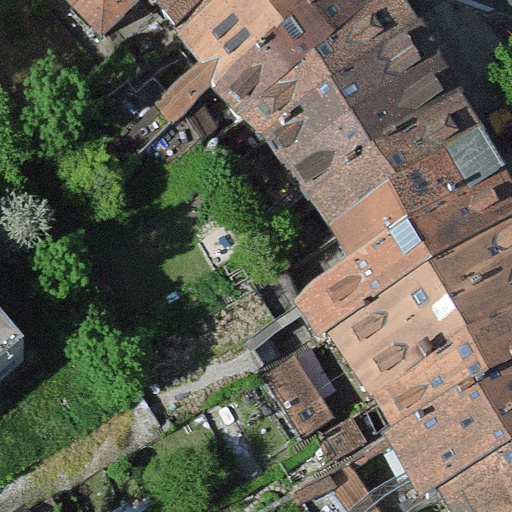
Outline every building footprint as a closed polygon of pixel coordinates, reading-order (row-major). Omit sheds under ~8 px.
[(52,0),(101,53),(159,0),(52,0)] [(238,0),(173,0),(111,58),(127,79),(176,50),(238,0)] [(342,0),(238,0),(176,50),(199,76),(156,106),(168,122),(211,92),(342,0)] [(390,16),(373,0),(342,0),(211,92),(232,118),(390,16)] [(417,52),(390,16),(232,118),(260,148),(417,52)] [(456,119),(417,52),(260,148),(307,211),(456,119)] [(479,163),(456,119),(307,211),(330,249),(479,163)] [(511,237),(511,222),(479,163),(330,249),(346,284),(293,316),(315,349),(330,341),(511,237)] [(511,290),(511,237),(330,341),(354,381),(511,290)] [(511,337),(511,290),(354,381),(377,411),(511,337)] [(0,412),(46,376),(0,321),(0,412)] [(511,337),(377,411),(397,448),(511,391),(511,337)] [(295,360),(267,377),(284,406),(312,390),(295,360)] [(312,390),(284,406),(302,437),(330,421),(312,390)] [(511,472),(511,391),(397,448),(423,511),(434,511),(447,506),(511,472)] [(352,425),(317,443),(329,466),(364,448),(352,425)] [(511,511),(511,472),(447,506),(450,511),(511,511)] [(343,511),(373,511),(351,475),(330,486),(343,511)]
